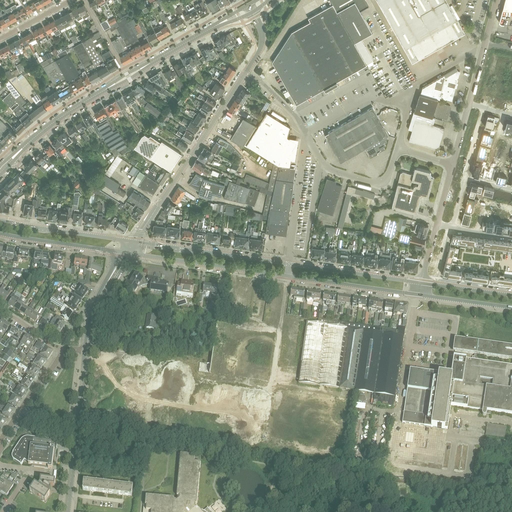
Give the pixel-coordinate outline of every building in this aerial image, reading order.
[(17,0),(18,2),(19,4),(17,6),(19,9),(22,16),(27,13),(19,0),(15,0),(16,1),(17,0)] [(28,12),(33,10),(30,3),(27,0),(25,0),(27,4),(25,6),(28,12)] [(34,1),(33,0),(27,0),(30,3),(33,10),(38,7),(34,1)] [(95,0),(91,0),(89,1),(93,8),(96,6),(99,11),(102,9),(100,6),(99,7),(95,0)] [(108,4),(105,0),(98,0),(101,5),(103,3),(107,9),(109,7),(108,4)] [(197,0),(198,3),(195,4),(197,7),(200,14),(207,10),(201,0),(197,0)] [(212,12),(216,10),(210,0),(207,0),(209,1),(207,2),(212,12)] [(220,7),(216,0),(210,0),(216,10),(220,7)] [(364,0),(330,0),(332,4),(354,43),(372,33),(360,11),(368,6),(367,4),(364,0)] [(376,0),(412,63),(420,58),(456,38),(465,33),(451,9),(446,0),(376,0)] [(511,0),(504,0),(499,22),(501,24),(511,24),(511,0)] [(14,12),(17,19),(22,16),(19,9),(17,6),(16,4),(11,7),(14,12)] [(78,7),(84,18),(90,15),(87,11),(84,4),(78,7)] [(188,4),(186,5),(193,18),(199,15),(195,9),(193,6),(190,8),(188,4)] [(324,89),(325,91),(338,84),(336,81),(366,64),(354,43),(332,4),(308,18),(310,21),(291,32),(272,62),(293,99),(296,104),(324,89)] [(188,21),(193,18),(186,5),(184,6),(187,12),(184,14),(188,21)] [(13,21),(17,19),(14,12),(11,7),(6,9),(7,11),(13,21)] [(72,10),(72,11),(73,13),(71,14),(72,17),(75,22),(83,18),(84,18),(78,7),(72,10)] [(8,24),(13,21),(7,11),(6,9),(6,8),(3,10),(5,12),(2,14),(4,17),(8,24)] [(164,21),(167,20),(161,10),(158,12),(164,21)] [(76,23),(75,22),(72,17),(71,14),(70,12),(65,14),(68,21),(70,25),(71,25),(76,23)] [(66,27),(70,25),(68,21),(65,14),(60,17),(66,27)] [(179,26),(175,19),(174,17),(170,19),(168,15),(166,17),(168,21),(169,20),(174,29),(179,26)] [(181,16),(177,18),(175,19),(179,26),(185,23),(181,16)] [(60,30),(66,27),(60,17),(55,20),(60,30)] [(111,25),(111,26),(106,28),(107,29),(110,28),(115,25),(133,57),(145,51),(140,42),(136,35),(128,22),(126,17),(124,18),(121,20),(117,22),(111,25)] [(128,22),(136,35),(143,31),(141,27),(135,18),(128,22)] [(107,19),(101,22),(100,22),(104,29),(105,29),(106,28),(111,26),(110,25),(107,19)] [(61,33),(58,27),(54,20),(49,23),(53,30),(56,36),(61,33)] [(163,27),(161,28),(165,35),(170,32),(165,22),(162,24),(163,27)] [(50,31),(53,30),(49,23),(44,25),(50,37),(53,36),(50,31)] [(98,29),(94,23),(88,27),(91,33),(98,29)] [(133,57),(115,25),(110,28),(112,31),(115,29),(119,37),(112,41),(124,63),(133,57)] [(159,38),(165,35),(161,28),(159,25),(157,26),(156,25),(153,26),(159,38)] [(49,39),(46,33),(42,26),(38,29),(43,39),(46,38),(47,40),(49,39)] [(40,40),(43,39),(38,29),(33,31),(39,44),(41,43),(40,40)] [(90,36),(91,37),(93,40),(101,36),(99,31),(90,36)] [(152,42),(158,39),(154,31),(151,32),(150,31),(147,33),(152,42)] [(31,32),(25,35),(29,42),(35,40),(31,32)] [(230,33),(225,36),(224,35),(223,36),(223,35),(220,36),(221,37),(220,37),(222,41),(224,44),(224,45),(227,43),(229,46),(236,43),(230,33)] [(30,44),(29,42),(25,35),(20,38),(23,43),(26,42),(28,45),(29,44),(32,50),(33,50),(30,44)] [(145,51),(152,47),(146,36),(143,37),(145,40),(140,42),(145,51)] [(101,76),(110,71),(101,54),(93,40),(91,37),(87,39),(86,38),(81,41),(82,42),(101,76)] [(221,46),(224,44),(222,41),(222,42),(219,38),(214,41),(218,48),(219,50),(222,48),(221,46)] [(23,47),(22,46),(19,39),(14,41),(18,49),(20,48),(21,49),(23,47)] [(20,52),(18,49),(14,41),(9,44),(13,51),(14,53),(13,53),(15,58),(18,56),(16,54),(20,52)] [(93,81),(101,76),(82,42),(73,47),(81,60),(93,81)] [(15,58),(13,53),(12,54),(7,45),(2,47),(6,55),(9,54),(10,56),(11,55),(13,59),(15,58)] [(204,56),(199,58),(202,63),(204,62),(203,61),(210,57),(211,59),(215,57),(214,55),(215,54),(216,54),(217,55),(218,54),(218,53),(213,45),(209,47),(209,46),(205,48),(204,48),(202,48),(201,48),(201,51),(204,56)] [(235,55),(243,60),(246,55),(242,52),(244,50),(241,47),(235,55)] [(58,59),(55,61),(67,81),(69,84),(73,92),(86,85),(80,74),(80,73),(78,70),(66,49),(60,52),(55,55),(58,59)] [(109,49),(101,54),(110,71),(119,66),(109,49)] [(502,49),(500,56),(510,58),(511,52),(502,49)] [(202,63),(199,58),(196,52),(195,53),(194,52),(192,53),(192,54),(191,55),(196,64),(197,63),(198,65),(202,63)] [(195,64),(196,64),(191,55),(186,58),(185,58),(182,59),(187,68),(190,67),(190,68),(188,70),(192,77),(195,84),(196,82),(191,73),(195,71),(195,72),(199,70),(198,68),(194,70),(192,66),(193,66),(195,65),(195,64)] [(243,60),(235,55),(230,63),(233,65),(235,63),(239,66),(243,60)] [(69,84),(67,81),(55,61),(54,61),(52,56),(49,58),(46,59),(40,62),(53,81),(56,86),(63,98),(73,92),(69,84)] [(21,63),(18,64),(23,72),(28,69),(27,67),(24,68),(21,63)] [(192,77),(188,70),(186,68),(185,68),(184,66),(183,63),(180,64),(179,63),(177,63),(173,65),(178,74),(184,70),(185,73),(186,72),(189,79),(192,77)] [(83,72),(80,74),(86,85),(92,81),(85,70),(82,65),(79,66),(83,72)] [(234,72),(234,73),(236,71),(235,70),(236,70),(229,66),(228,68),(225,67),(223,65),(221,68),(226,71),(232,75),(234,72)] [(422,88),(420,93),(438,99),(440,99),(440,98),(452,101),(455,88),(456,84),(460,71),(457,71),(456,68),(444,75),(422,88)] [(186,94),(188,92),(180,78),(179,78),(175,71),(172,72),(170,69),(164,72),(169,79),(174,76),(176,80),(175,81),(182,94),(185,92),(186,94)] [(13,77),(11,72),(10,70),(5,72),(8,80),(13,77)] [(232,75),(226,71),(225,73),(224,72),(222,71),(222,72),(219,70),(218,72),(219,72),(222,75),(229,79),(231,77),(231,78),(233,75),(232,75)] [(164,86),(165,85),(167,88),(170,86),(163,73),(159,75),(158,72),(154,74),(154,75),(149,77),(149,79),(158,85),(161,86),(164,85),(164,86)] [(230,80),(229,79),(222,75),(221,73),(219,72),(217,75),(215,74),(214,76),(227,84),(230,80)] [(496,73),(493,82),(499,84),(500,82),(502,75),(496,73)] [(50,97),(54,104),(63,98),(56,86),(53,81),(50,83),(54,89),(47,93),(50,97)] [(165,89),(161,86),(158,85),(157,86),(152,83),(152,84),(147,81),(146,83),(144,83),(144,84),(144,86),(151,91),(150,93),(153,95),(156,89),(159,91),(160,90),(163,92),(165,89)] [(196,87),(201,91),(203,87),(199,84),(196,82),(195,84),(194,86),(196,87)] [(213,87),(221,93),(225,88),(216,83),(213,87)] [(493,84),(490,93),(496,95),(495,95),(496,95),(498,88),(499,86),(493,84)] [(140,103),(157,116),(160,111),(144,99),(143,96),(140,98),(139,96),(142,94),(145,90),(137,85),(135,86),(135,89),(133,90),(137,97),(136,97),(140,103)] [(210,92),(218,97),(221,93),(213,87),(211,90),(208,88),(207,90),(210,92)] [(250,94),(242,89),(239,94),(246,98),(248,95),(249,96),(250,94)] [(128,93),(135,106),(137,105),(134,99),(136,98),(132,91),(131,91),(129,91),(130,92),(128,93)] [(27,125),(34,119),(28,112),(27,111),(17,98),(12,92),(4,100),(10,106),(13,103),(16,106),(16,108),(13,110),(15,112),(22,120),(27,125)] [(48,108),(54,104),(50,97),(47,93),(41,97),(43,101),(48,108)] [(133,107),(135,106),(128,93),(126,94),(125,93),(124,94),(124,95),(128,103),(129,105),(130,104),(131,106),(132,105),(133,107)] [(201,98),(213,106),(216,102),(208,97),(206,98),(202,96),(198,93),(196,96),(201,98)] [(419,93),(416,102),(435,108),(438,99),(420,93),(420,94),(419,93)] [(490,93),(487,104),(493,105),(494,99),(494,100),(495,95),(496,95),(490,93)] [(43,112),(47,108),(42,101),(37,94),(32,97),(37,105),(43,112)] [(244,101),(246,98),(239,94),(236,99),(244,104),(245,102),(244,101)] [(40,114),(43,112),(37,105),(35,107),(34,108),(29,102),(27,103),(20,95),(17,98),(27,111),(28,112),(34,119),(40,114)] [(127,106),(125,101),(122,96),(121,97),(121,96),(120,96),(119,97),(119,98),(116,99),(124,113),(129,119),(128,120),(131,123),(139,133),(142,131),(130,115),(129,115),(128,113),(127,113),(126,112),(124,108),(127,106)] [(195,101),(210,111),(213,107),(204,102),(203,103),(198,100),(196,99),(195,101)] [(494,99),(493,105),(503,108),(504,105),(504,102),(494,100),(494,99)] [(112,102),(110,103),(117,116),(119,114),(117,110),(120,109),(115,100),(111,102),(112,102)] [(235,100),(232,105),(243,111),(244,110),(241,108),(243,105),(235,100)] [(208,115),(210,111),(195,101),(193,103),(200,107),(199,109),(208,115)] [(416,102),(413,112),(414,112),(432,117),(435,108),(416,102)] [(435,108),(433,115),(445,119),(447,118),(450,107),(450,106),(437,102),(435,108)] [(115,117),(117,116),(110,103),(108,104),(107,104),(106,104),(105,105),(105,106),(104,106),(109,115),(113,113),(115,117)] [(243,111),(232,105),(229,110),(235,113),(237,110),(239,111),(238,113),(248,119),(250,115),(243,111)] [(101,123),(97,125),(98,127),(101,133),(112,150),(115,155),(119,152),(119,151),(127,146),(117,129),(116,130),(114,126),(108,116),(103,107),(94,112),(100,121),(101,123)] [(389,135),(373,107),(328,132),(326,138),(340,163),(363,150),(364,150),(366,149),(370,156),(371,155),(371,157),(378,153),(378,152),(380,151),(380,152),(385,149),(384,147),(386,146),(384,143),(387,142),(385,140),(388,139),(386,137),(389,135)] [(202,122),(203,120),(192,113),(188,110),(186,109),(185,111),(188,113),(187,114),(190,115),(195,118),(194,120),(201,124),(203,122),(202,122)] [(192,113),(203,120),(204,119),(205,119),(206,117),(205,117),(206,116),(199,112),(198,114),(193,111),(192,111),(190,110),(188,109),(188,110),(192,113)] [(267,112),(247,147),(279,165),(290,167),(291,158),(288,156),(296,142),(287,137),(290,127),(267,112)] [(259,120),(262,116),(255,112),(252,116),(259,120)] [(413,112),(408,129),(412,131),(408,141),(433,149),(433,147),(438,145),(439,145),(444,128),(443,128),(433,125),(435,119),(435,118),(432,117),(414,112),(413,112)] [(98,134),(101,133),(98,127),(97,125),(96,124),(95,124),(89,115),(87,116),(84,117),(84,118),(83,118),(88,126),(92,123),(92,125),(92,124),(98,134)] [(488,115),(485,126),(493,128),(495,119),(498,120),(499,118),(488,115)] [(183,117),(182,119),(197,129),(199,125),(191,120),(190,122),(183,117)] [(13,126),(19,133),(27,125),(22,120),(20,122),(16,118),(13,121),(16,124),(13,126)] [(157,123),(162,127),(165,122),(160,118),(157,123)] [(256,126),(243,118),(242,120),(234,134),(233,135),(224,130),(221,135),(243,146),(256,126)] [(195,133),(197,129),(182,119),(181,121),(187,125),(186,127),(195,133)] [(86,126),(81,120),(76,123),(82,131),(84,130),(83,129),(86,128),(85,127),(86,126)] [(0,123),(0,130),(4,135),(10,141),(17,135),(3,121),(0,123)] [(80,134),(78,131),(74,125),(68,129),(72,135),(73,136),(75,134),(76,136),(80,134)] [(178,130),(179,131),(192,139),(194,135),(186,130),(181,127),(178,130)] [(484,128),(480,142),(487,144),(487,145),(491,146),(493,138),(489,137),(490,133),(489,133),(490,130),(484,128)] [(0,139),(6,145),(10,141),(4,135),(0,130),(0,139)] [(192,139),(179,131),(178,130),(176,133),(182,137),(181,138),(190,143),(192,139)] [(72,140),(69,136),(65,131),(59,136),(63,141),(66,145),(66,146),(72,141),(72,140)] [(163,165),(170,170),(181,154),(162,141),(160,144),(144,133),(130,144),(150,158),(162,166),(163,165)] [(74,136),(71,138),(79,148),(81,147),(78,142),(74,136)] [(59,154),(60,156),(61,158),(64,155),(60,151),(62,149),(65,147),(57,137),(52,142),(56,147),(54,149),(57,153),(59,154)] [(229,144),(228,143),(220,138),(218,142),(216,141),(211,150),(218,153),(222,145),(226,147),(233,151),(232,152),(239,158),(241,156),(229,144)] [(176,146),(183,150),(184,151),(188,146),(180,141),(178,143),(174,140),(174,141),(170,140),(170,141),(170,142),(173,143),(177,146),(176,146)] [(480,143),(476,158),(482,160),(486,145),(480,143)] [(50,154),(48,156),(51,160),(53,158),(50,154),(52,152),(56,156),(59,154),(57,153),(54,149),(53,148),(50,144),(44,148),(50,154)] [(202,151),(201,153),(203,155),(204,154),(214,161),(218,162),(219,161),(215,158),(209,154),(211,151),(204,147),(202,150),(202,151)] [(48,164),(50,162),(51,163),(52,162),(51,160),(48,156),(46,154),(43,156),(40,152),(35,157),(39,161),(42,159),(43,160),(44,159),(48,164)] [(212,163),(214,161),(204,154),(203,155),(201,153),(200,154),(197,157),(204,162),(206,159),(212,163)] [(34,170),(38,165),(32,159),(24,166),(27,169),(28,170),(29,172),(33,169),(34,170)] [(474,167),(472,174),(478,176),(479,171),(481,171),(483,165),(481,164),(482,161),(476,159),(474,164),(474,167)] [(196,160),(193,163),(208,173),(212,174),(218,176),(221,177),(222,174),(213,170),(212,171),(204,167),(205,165),(196,160)] [(169,172),(169,171),(164,168),(163,169),(157,165),(154,163),(153,165),(156,167),(156,168),(161,172),(167,175),(168,174),(169,173),(169,172)] [(212,174),(208,173),(193,163),(191,167),(200,173),(201,171),(207,175),(212,177),(212,174)] [(161,172),(156,168),(156,167),(153,165),(150,170),(153,172),(164,179),(165,178),(166,178),(167,177),(167,176),(167,175),(161,172)] [(129,173),(133,175),(136,177),(140,171),(133,166),(129,173)] [(279,166),(277,174),(276,177),(276,181),(275,183),(293,186),(295,172),(292,168),(279,166)] [(493,179),(494,172),(495,169),(490,167),(489,171),(484,170),(482,177),(492,180),(493,179)] [(392,206),(417,213),(421,195),(426,197),(428,195),(433,176),(432,175),(430,173),(431,171),(417,168),(414,169),(413,174),(403,171),(400,173),(392,206)] [(164,179),(153,172),(150,170),(147,174),(148,174),(156,180),(162,184),(162,183),(163,183),(164,182),(163,181),(164,179)] [(138,186),(152,195),(159,184),(140,171),(132,182),(138,186)] [(13,177),(21,185),(23,183),(22,182),(24,179),(19,174),(18,172),(13,177)] [(96,179),(115,191),(123,196),(126,193),(118,187),(120,184),(109,177),(104,174),(101,172),(96,179)] [(195,172),(196,173),(197,174),(191,184),(199,190),(198,195),(211,199),(213,194),(221,196),(224,185),(203,178),(195,172)] [(494,172),(493,179),(496,180),(495,181),(505,183),(507,177),(497,174),(497,173),(494,172)] [(23,186),(21,185),(13,177),(11,180),(20,189),(23,186)] [(89,178),(84,184),(86,187),(92,181),(89,178)] [(332,215),(337,200),(341,186),(334,184),(333,184),(332,184),(332,185),(331,186),(330,185),(331,180),(327,179),(317,210),(332,215)] [(8,182),(17,192),(20,189),(11,180),(8,182)] [(78,180),(73,184),(77,188),(81,184),(78,180)] [(268,189),(273,191),(275,183),(276,181),(270,180),(269,183),(268,189)] [(252,195),(253,192),(254,189),(239,184),(229,181),(228,185),(223,198),(244,203),(249,204),(250,201),(251,198),(252,195)] [(17,192),(8,182),(4,187),(10,193),(13,190),(16,193),(18,196),(20,194),(19,193),(17,192)] [(275,183),(273,191),(292,194),(293,186),(275,183)] [(472,183),(469,195),(474,196),(476,190),(481,192),(482,186),(472,183)] [(268,189),(264,188),(262,187),(259,186),(257,185),(256,188),(260,189),(259,191),(267,194),(272,196),(273,191),(268,189)] [(183,195),(184,193),(194,199),(195,197),(178,186),(176,190),(183,195)] [(348,186),(346,193),(351,194),(354,193),(356,188),(348,186)] [(484,186),(482,192),(492,195),(494,189),(484,186)] [(14,199),(3,188),(0,190),(0,209),(0,210),(9,212),(10,205),(13,206),(12,209),(14,209),(17,198),(16,197),(14,199)] [(492,195),(491,200),(494,201),(495,198),(501,199),(503,191),(494,189),(492,195)] [(129,198),(145,209),(151,201),(134,190),(129,198)] [(186,202),(188,200),(185,199),(186,197),(183,195),(176,190),(173,194),(181,199),(180,199),(185,201),(185,202),(186,202)] [(82,215),(82,212),(83,211),(79,211),(78,213),(76,212),(76,209),(77,209),(79,196),(81,194),(79,191),(75,192),(74,196),(72,207),(72,212),(74,212),(73,215),(74,215),(74,216),(73,216),(74,216),(73,217),(73,218),(74,218),(73,221),(78,222),(78,223),(79,223),(80,223),(80,222),(81,222),(82,217),(82,216),(82,215)] [(511,193),(503,191),(501,199),(509,201),(511,202),(511,200),(511,197),(511,193)] [(184,203),(185,201),(180,199),(181,199),(173,194),(171,198),(178,203),(179,201),(182,203),(183,202),(184,203)] [(30,202),(29,201),(26,201),(23,214),(24,214),(25,215),(27,215),(27,214),(32,215),(33,207),(36,207),(37,200),(38,197),(36,196),(36,199),(33,199),(32,204),(30,203),(30,202)] [(290,205),(291,198),(272,196),(272,197),(272,200),(271,202),(290,205)] [(36,207),(39,207),(38,216),(46,217),(47,206),(43,206),(43,207),(41,207),(42,200),(41,200),(41,197),(38,197),(37,200),(36,207)] [(478,199),(475,198),(474,200),(468,198),(468,199),(467,202),(465,209),(471,211),(474,202),(477,203),(478,199)] [(167,204),(166,205),(175,211),(179,212),(180,209),(176,209),(174,208),(176,206),(169,201),(169,202),(168,202),(167,203),(167,204)] [(216,209),(216,212),(216,213),(217,212),(223,213),(224,213),(226,204),(218,202),(218,203),(217,203),(216,208),(216,209)] [(290,211),(290,205),(271,202),(270,205),(270,207),(269,210),(269,212),(289,215),(289,211),(290,211)] [(129,207),(130,208),(141,215),(144,211),(138,207),(137,205),(136,204),(135,205),(134,206),(131,204),(129,207)] [(165,206),(163,209),(164,209),(169,214),(171,212),(172,213),(172,212),(174,213),(179,214),(179,212),(175,211),(166,205),(165,207),(165,206)] [(226,205),(225,214),(235,215),(237,207),(226,205)] [(60,209),(57,209),(57,207),(54,207),(53,209),(51,209),(52,206),(49,206),(48,209),(50,209),(49,212),(48,215),(49,215),(48,218),(53,218),(53,219),(55,219),(56,219),(58,219),(60,210),(60,209)] [(71,213),(72,212),(72,207),(66,206),(66,208),(64,207),(64,210),(60,210),(58,219),(59,219),(59,220),(63,221),(63,220),(67,220),(67,218),(68,216),(68,215),(71,216),(71,213)] [(86,212),(84,223),(94,224),(95,212),(92,211),(93,209),(88,208),(87,212),(86,212)] [(132,215),(138,219),(141,215),(130,208),(129,210),(133,213),(132,215)] [(266,233),(286,235),(289,215),(269,212),(268,215),(266,233)] [(464,212),(462,222),(468,224),(471,213),(466,212),(466,213),(464,212)] [(99,213),(99,216),(98,219),(98,221),(97,225),(105,226),(106,218),(106,215),(102,215),(103,213),(99,213)] [(123,232),(128,225),(116,217),(111,224),(115,227),(123,232)] [(398,223),(405,225),(406,219),(400,217),(398,223)] [(474,220),(473,226),(482,228),(483,217),(480,217),(480,220),(474,220)] [(393,238),(397,221),(386,218),(381,234),(393,238)] [(156,219),(156,221),(158,222),(157,225),(154,225),(153,230),(152,231),(152,232),(153,233),(153,234),(156,234),(156,233),(158,234),(159,234),(159,230),(158,230),(159,225),(160,226),(160,220),(156,219)] [(180,226),(182,227),(183,222),(180,221),(180,225),(180,226),(177,226),(177,227),(174,227),(172,236),(176,237),(176,236),(179,237),(180,226)] [(199,240),(199,237),(199,235),(200,235),(201,231),(200,231),(202,221),(199,221),(199,224),(198,227),(195,227),(193,239),(194,239),(194,240),(197,240),(197,239),(199,240)] [(493,223),(492,229),(503,231),(504,223),(493,221),(493,223)] [(190,230),(188,230),(187,239),(190,239),(190,238),(191,238),(192,235),(193,228),(193,227),(194,227),(195,223),(192,223),(192,226),(191,226),(191,228),(190,230)] [(405,225),(398,223),(396,230),(403,231),(405,225)] [(428,225),(424,224),(418,223),(417,225),(416,225),(415,228),(427,231),(428,228),(427,228),(428,225)] [(511,223),(504,223),(503,231),(511,231),(511,223)] [(247,247),(248,243),(249,236),(249,234),(250,234),(251,227),(252,224),(249,224),(247,234),(246,233),(246,234),(243,233),(241,246),(245,247),(245,246),(247,247)] [(214,228),(214,230),(212,242),(216,243),(216,242),(219,242),(219,238),(220,231),(221,227),(219,227),(218,228),(214,228)] [(256,227),(251,227),(250,234),(251,235),(250,243),(249,247),(252,247),(252,248),(255,249),(257,239),(257,235),(253,234),(254,231),(255,231),(256,227)] [(426,234),(427,231),(415,228),(415,232),(418,233),(417,235),(425,237),(426,234)] [(396,235),(399,236),(398,239),(409,242),(410,241),(420,243),(424,244),(425,239),(420,238),(420,237),(399,232),(395,231),(394,235),(396,235)] [(223,234),(223,237),(222,243),(222,244),(225,244),(225,243),(230,244),(231,239),(234,239),(235,233),(231,233),(230,236),(229,236),(228,237),(227,237),(228,234),(223,234)] [(475,244),(475,246),(483,247),(484,239),(476,238),(475,244)] [(372,253),(371,256),(370,265),(374,266),(374,265),(376,265),(378,254),(379,253),(379,250),(381,240),(378,239),(378,242),(376,242),(376,247),(377,247),(377,250),(376,253),(372,253)] [(484,239),(483,247),(491,248),(491,247),(492,240),(484,239)] [(321,249),(318,248),(317,257),(318,257),(318,258),(321,258),(321,257),(323,257),(324,254),(325,247),(326,247),(326,241),(324,241),(324,242),(323,242),(323,247),(322,246),(321,249)] [(347,253),(344,252),(343,261),(347,262),(347,261),(349,261),(351,250),(352,249),(352,244),(349,244),(349,246),(348,246),(348,249),(347,253)] [(450,246),(446,260),(451,262),(455,248),(450,246)] [(7,247),(6,250),(6,253),(3,252),(2,257),(1,259),(5,259),(5,258),(5,257),(7,258),(7,259),(12,260),(14,252),(14,249),(14,248),(11,248),(7,247)] [(358,254),(356,263),(360,264),(360,263),(362,263),(364,252),(365,251),(366,248),(365,248),(363,248),(363,251),(362,251),(361,255),(358,254)] [(15,253),(15,255),(13,262),(17,263),(18,257),(23,258),(23,260),(27,260),(28,254),(29,251),(28,251),(28,250),(25,250),(19,249),(18,253),(15,253)] [(41,258),(41,253),(38,252),(38,251),(35,251),(35,252),(34,252),(34,257),(33,260),(41,261),(42,258),(41,258)] [(390,255),(385,255),(384,267),(387,268),(388,267),(389,267),(391,256),(392,255),(393,252),(393,251),(391,251),(390,252),(390,255)] [(48,263),(47,267),(47,269),(47,270),(56,271),(57,265),(61,266),(61,265),(62,265),(62,263),(62,262),(63,256),(62,256),(62,255),(59,255),(54,255),(53,261),(52,261),(47,260),(47,262),(48,263)] [(412,258),(410,271),(414,271),(417,271),(418,265),(421,255),(418,255),(417,259),(412,258)] [(85,281),(85,282),(84,285),(91,286),(91,283),(90,282),(91,271),(97,272),(97,275),(100,276),(101,272),(102,268),(92,264),(93,260),(89,260),(89,264),(88,270),(87,270),(86,272),(86,275),(85,281)] [(446,260),(442,275),(447,275),(449,270),(451,262),(446,260)] [(463,272),(463,275),(464,276),(464,278),(476,279),(477,274),(477,271),(473,271),(473,273),(463,272)] [(490,273),(490,277),(491,278),(491,281),(503,283),(503,277),(504,277),(504,275),(500,274),(499,277),(493,276),(493,273),(490,273)] [(130,282),(128,281),(128,282),(129,282),(125,288),(125,287),(124,288),(129,291),(130,289),(135,292),(138,287),(139,288),(140,287),(141,287),(142,286),(144,286),(145,285),(147,285),(148,285),(150,285),(151,285),(150,291),(164,292),(163,294),(167,294),(168,288),(171,288),(171,287),(172,284),(158,282),(158,277),(158,278),(148,276),(147,281),(141,277),(135,274),(130,282)] [(193,294),(194,286),(194,283),(182,281),(181,283),(181,281),(180,281),(180,284),(178,284),(178,287),(177,292),(176,295),(176,296),(187,298),(192,298),(193,294)] [(200,293),(199,297),(198,303),(201,303),(202,295),(205,296),(206,292),(210,293),(211,285),(205,285),(205,284),(204,284),(203,292),(203,294),(200,293)] [(73,285),(72,287),(85,295),(85,293),(86,294),(88,291),(87,290),(83,287),(81,286),(80,286),(79,288),(74,285),(73,285)] [(211,285),(210,293),(217,294),(218,286),(211,285)] [(85,296),(85,295),(72,287),(71,288),(70,289),(76,292),(74,295),(77,297),(81,299),(82,300),(84,297),(83,296),(84,295),(85,296)] [(6,294),(4,293),(0,299),(0,300),(2,302),(3,302),(4,303),(12,290),(10,289),(6,294)] [(303,300),(304,295),(305,291),(298,290),(296,299),(303,300)] [(314,301),(315,292),(308,291),(306,300),(307,300),(306,302),(313,303),(314,301)] [(63,296),(64,297),(78,306),(78,305),(78,304),(79,304),(80,304),(80,303),(80,302),(80,301),(73,296),(71,299),(63,293),(62,293),(61,295),(63,296)] [(8,305),(13,308),(19,299),(14,296),(15,295),(12,294),(8,301),(10,302),(8,305)] [(330,294),(328,305),(327,311),(330,311),(331,302),(335,303),(336,295),(330,294)] [(70,308),(74,310),(75,310),(76,310),(76,309),(76,308),(76,307),(77,306),(78,306),(64,297),(63,296),(61,300),(67,304),(67,303),(68,304),(67,306),(70,308)] [(13,308),(19,312),(22,306),(24,304),(26,300),(20,297),(19,299),(13,308)] [(63,313),(61,316),(60,317),(63,320),(64,318),(68,320),(69,320),(70,319),(70,318),(71,318),(71,317),(70,317),(70,316),(72,313),(65,309),(67,307),(56,300),(52,297),(49,301),(61,309),(60,311),(63,313)] [(359,299),(358,306),(362,307),(362,308),(365,309),(367,300),(359,299)] [(376,309),(377,301),(370,300),(368,309),(371,310),(371,311),(372,312),(375,313),(375,310),(376,309)] [(32,302),(28,309),(24,315),(29,319),(34,311),(31,309),(35,303),(32,302)] [(386,303),(385,306),(385,312),(392,313),(393,308),(393,304),(386,303)] [(397,313),(400,314),(401,304),(398,304),(397,304),(395,304),(395,308),(393,318),(392,318),(392,322),(394,322),(395,318),(396,319),(397,313)] [(405,305),(401,304),(400,314),(403,314),(402,319),(406,320),(407,317),(406,317),(407,309),(408,309),(408,306),(405,305)] [(19,312),(24,315),(28,309),(25,307),(22,306),(19,312)] [(35,310),(34,311),(29,319),(35,322),(39,316),(36,314),(38,312),(35,310)] [(154,329),(156,316),(147,315),(145,327),(154,329)] [(64,325),(62,323),(64,320),(57,316),(55,320),(58,322),(55,327),(61,330),(64,325)] [(351,391),(353,391),(362,325),(318,319),(318,324),(307,323),(306,326),(306,329),(305,332),(305,335),(304,338),(304,342),(303,345),(303,348),(303,351),(302,354),(302,357),(301,360),(301,363),(300,369),(298,383),(351,391)] [(6,322),(1,330),(4,332),(5,331),(6,332),(10,325),(9,325),(9,324),(8,323),(7,323),(6,322)] [(61,330),(55,327),(54,326),(51,324),(49,326),(53,329),(52,332),(57,336),(61,330)] [(398,330),(362,325),(353,391),(358,391),(374,394),(373,405),(392,407),(394,407),(394,409),(396,397),(404,337),(397,336),(397,335),(398,330)] [(398,330),(397,335),(404,336),(405,327),(398,326),(398,330)] [(7,346),(11,341),(18,330),(15,329),(16,328),(14,327),(14,328),(12,327),(8,334),(11,336),(8,340),(4,346),(6,348),(7,346)] [(20,332),(18,330),(11,341),(7,346),(9,347),(14,340),(13,340),(14,338),(19,340),(23,334),(22,333),(22,332),(21,331),(20,332)] [(23,345),(25,346),(30,338),(30,337),(29,337),(28,336),(27,336),(26,335),(17,348),(20,349),(23,345)] [(33,339),(32,339),(31,338),(30,338),(25,346),(27,347),(24,352),(27,354),(35,341),(33,339)] [(483,416),(484,416),(485,416),(486,415),(486,414),(487,411),(491,411),(511,414),(511,347),(467,341),(468,339),(466,339),(466,340),(458,339),(455,339),(453,351),(455,351),(475,354),(475,357),(473,356),(473,357),(472,359),(454,356),(451,375),(410,369),(409,378),(404,378),(403,386),(408,386),(402,423),(448,429),(451,406),(482,410),(482,413),(482,414),(482,415),(483,416)] [(53,352),(36,341),(30,350),(40,356),(40,355),(48,360),(53,352)] [(8,350),(6,348),(4,351),(6,353),(5,355),(9,357),(12,353),(12,352),(8,349),(8,350)] [(44,364),(45,364),(46,362),(45,362),(46,361),(39,356),(38,358),(37,358),(36,358),(28,353),(27,355),(43,365),(44,364)] [(42,366),(43,365),(27,355),(26,357),(35,362),(33,364),(41,369),(41,368),(42,368),(43,367),(42,366)] [(38,373),(39,373),(40,372),(39,371),(40,371),(32,366),(31,368),(27,365),(26,365),(24,364),(25,363),(20,361),(19,363),(20,364),(23,366),(24,366),(37,375),(38,373)] [(6,362),(3,367),(2,368),(0,371),(0,372),(3,374),(6,369),(10,364),(6,362)] [(36,376),(37,375),(24,366),(23,366),(20,364),(18,367),(21,369),(22,368),(24,370),(23,371),(34,378),(35,378),(36,378),(36,377),(36,376)] [(30,385),(18,377),(13,373),(11,376),(17,380),(18,380),(23,383),(22,385),(28,389),(28,388),(29,389),(30,387),(29,386),(30,385)] [(19,376),(18,377),(30,385),(32,383),(33,381),(33,380),(27,376),(26,378),(21,375),(20,376),(19,376)] [(11,386),(24,394),(25,393),(26,393),(27,392),(26,391),(27,390),(20,386),(18,388),(12,384),(11,386)] [(24,394),(11,386),(9,388),(12,390),(11,391),(11,392),(21,398),(22,398),(23,398),(24,396),(23,396),(24,394)] [(17,405),(18,404),(4,395),(0,392),(0,395),(8,401),(7,403),(8,403),(15,408),(16,407),(17,406),(17,405)] [(19,403),(20,401),(20,400),(13,395),(12,397),(7,394),(7,395),(5,393),(4,395),(18,404),(19,403)] [(12,412),(13,413),(14,411),(14,410),(8,406),(6,408),(0,403),(0,406),(0,407),(11,414),(12,412)] [(10,416),(11,414),(0,407),(0,406),(0,409),(3,412),(2,414),(8,418),(9,418),(10,416)] [(32,465),(32,467),(52,469),(55,440),(28,437),(26,437),(24,438),(22,439),(21,441),(13,453),(13,454),(12,457),(15,460),(21,465),(24,460),(29,463),(28,464),(32,465)] [(211,511),(208,508),(202,511),(200,511),(200,510),(197,508),(196,508),(195,507),(195,505),(196,505),(200,463),(199,463),(199,461),(200,462),(201,454),(195,454),(195,457),(190,457),(190,455),(181,454),(177,496),(178,496),(178,498),(176,500),(174,500),(174,498),(146,496),(145,505),(147,506),(146,510),(143,510),(143,511),(211,511)] [(50,486),(55,487),(55,481),(41,479),(40,485),(39,486),(35,484),(31,490),(30,492),(33,493),(42,500),(45,502),(50,494),(46,491),(46,490),(49,492),(51,490),(49,488),(50,486)] [(83,490),(99,492),(100,482),(84,480),(83,490)] [(13,485),(7,481),(4,486),(10,490),(13,485)] [(117,484),(100,482),(99,492),(115,494),(117,484)] [(115,494),(124,495),(132,496),(133,486),(117,484),(115,494)] [(6,495),(10,490),(4,486),(0,491),(6,495)]
